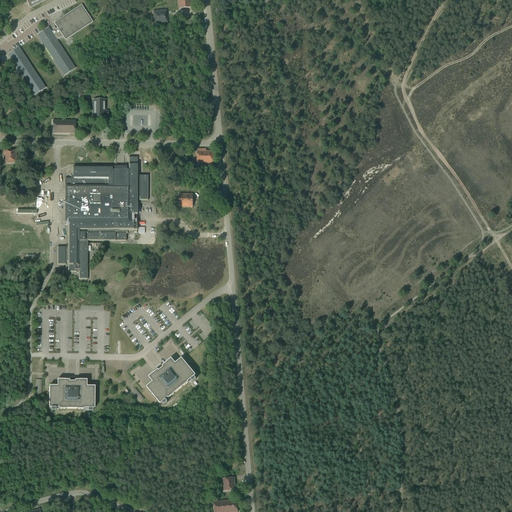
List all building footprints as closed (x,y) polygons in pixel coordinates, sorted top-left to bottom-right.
[(191,0),(178,0),(179,9),(192,8),(191,0)] [(76,10),(75,10),(71,13),(70,14),(66,17),(65,17),(61,20),(60,20),(56,23),(55,23),(55,24),(58,28),(55,30),(54,28),(52,29),(53,31),(51,33),(48,28),(37,35),(64,76),(75,69),(56,41),(61,37),(62,39),(64,37),(65,39),(66,39),(70,36),(71,36),(75,33),(76,33),(76,32),(81,29),(86,26),(86,25),(91,22),(88,17),(85,12),(84,12),(81,7),(76,10)] [(153,12),(154,19),(154,25),(167,23),(166,11),(153,12)] [(18,48),(8,55),(34,95),(45,88),(18,48)] [(92,117),(103,117),(105,117),(107,117),(108,117),(108,111),(107,111),(105,111),(105,100),(93,100),(92,117)] [(75,134),(75,129),(75,121),(52,121),(52,134),(75,134)] [(16,150),(13,150),(3,150),(4,164),(17,163),(16,150)] [(206,150),(200,150),(200,152),(197,151),(197,164),(213,164),(214,152),(206,152),(206,150)] [(87,280),(87,244),(87,242),(126,242),(126,233),(125,233),(125,232),(127,232),(127,231),(137,231),(137,222),(131,222),(131,215),(137,215),(137,197),(139,198),(139,201),(148,201),(148,176),(139,175),(139,165),(137,165),(137,157),(128,157),(128,171),(125,171),(124,170),(116,170),(115,171),(112,171),(112,168),(72,168),(72,177),(73,177),(73,178),(71,178),(71,179),(65,179),(64,187),(72,187),(72,190),(68,190),(68,220),(72,220),(72,222),(68,222),(68,246),(67,246),(67,248),(66,248),(66,247),(57,247),(57,265),(66,265),(66,264),(68,264),(68,273),(76,273),(76,271),(78,271),(78,280),(87,280)] [(193,207),(193,195),(179,194),(179,207),(193,207)] [(196,375),(182,358),(175,363),(171,359),(165,363),(165,364),(162,366),(161,365),(157,369),(158,370),(155,372),(149,377),(153,382),(146,387),(160,404),(162,403),(164,405),(167,402),(165,400),(168,398),(169,399),(175,394),(174,394),(182,387),(183,387),(189,382),(188,382),(190,380),(192,382),(196,379),(194,377),(196,375)] [(88,409),(88,412),(92,412),(92,409),(94,409),(94,386),(86,386),(86,380),(79,380),(75,380),(75,379),(70,379),(69,379),(69,380),(65,380),(57,380),(57,386),(49,386),(49,408),(51,408),(50,411),(55,411),(55,408),(59,408),(59,409),(66,409),(77,409),(84,409),(84,408),(88,409)] [(234,478),(224,479),(223,479),(224,491),(236,490),(234,478)] [(237,511),(237,509),(236,500),(214,502),(214,511),(237,511)]
